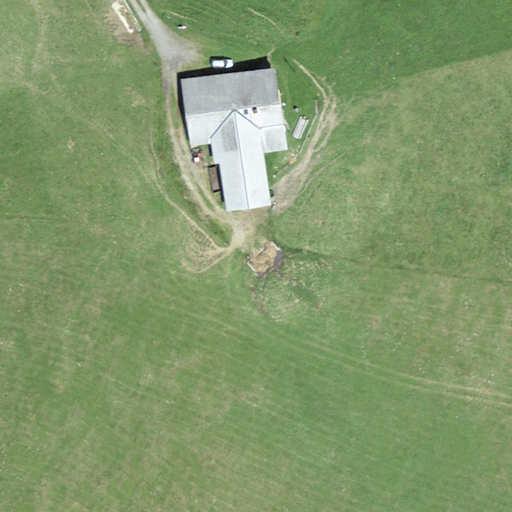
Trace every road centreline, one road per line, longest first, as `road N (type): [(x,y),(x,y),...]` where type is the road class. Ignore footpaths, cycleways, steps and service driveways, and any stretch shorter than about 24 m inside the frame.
road 1 (track): [(0,87),(173,68)]
road 2 (track): [(173,68),(286,39),(327,0)]
